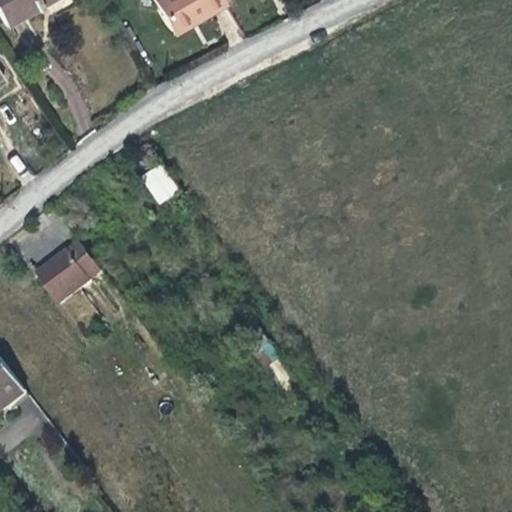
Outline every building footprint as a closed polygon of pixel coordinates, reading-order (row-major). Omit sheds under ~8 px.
[(0,0),(0,16),(4,24),(34,7),(37,12),(41,9),(39,4),(45,0),(0,0)] [(205,16),(225,4),(224,3),(222,0),(152,0),(170,30),(195,17),(202,12),(205,16)] [(181,193),(163,167),(146,178),(165,203),(181,193)] [(103,271),(81,241),(70,250),(93,279),(103,271)] [(61,303),(93,279),(70,250),(50,265),(39,274),(61,303)] [(308,397),(255,324),(243,333),(296,406),(308,397)] [(0,413),(28,392),(0,354),(0,413)]
